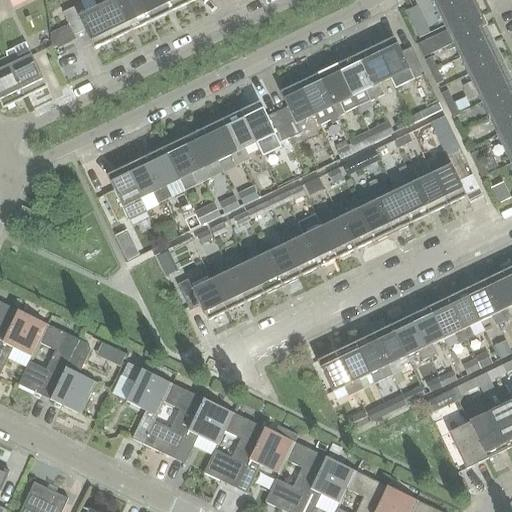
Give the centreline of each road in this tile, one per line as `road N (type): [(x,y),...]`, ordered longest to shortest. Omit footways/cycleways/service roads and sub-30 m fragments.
road 1 (unclassified): [(14,179),(369,0)]
road 2 (unclassified): [(290,0),(0,131)]
road 3 (residential): [(231,361),(511,213)]
road 4 (unclassified): [(179,511),(0,427)]
